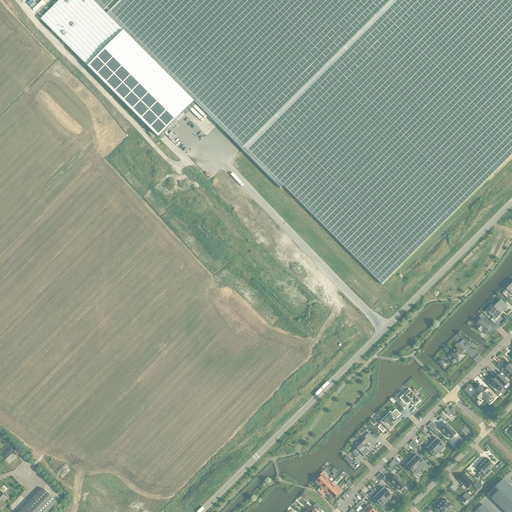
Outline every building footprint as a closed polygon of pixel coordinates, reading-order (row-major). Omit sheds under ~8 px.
[(87,65),(123,30),(107,14),(102,9),(92,0),(60,0),(41,19),(87,65)] [(92,0),(102,9),(111,0),(92,0)] [(121,0),(107,14),(194,102),(280,188),(283,186),(382,285),(490,177),(313,0),(121,0)] [(511,0),(313,0),(490,177),(511,155),(511,0)] [(193,101),(123,30),(87,65),(158,136),(193,101)] [(511,286),(510,285),(502,294),(506,298),(508,296),(511,299),(511,298),(511,286)] [(501,300),(494,306),(502,314),(508,307),(501,300)] [(494,306),(488,312),(495,320),(502,314),(494,306)] [(477,326),(476,327),(481,332),(482,331),(485,334),(490,329),(488,326),(491,323),(486,318),(483,321),(481,320),(476,325),(477,326)] [(462,354),(466,351),(457,342),(453,346),(456,349),(454,351),(453,351),(454,352),(451,354),(453,357),(450,361),(453,364),(457,361),(458,362),(464,356),(462,354)] [(444,368),(447,365),(441,359),(437,362),(444,368)] [(500,375),(495,379),(504,387),(510,381),(504,375),(502,377),(500,375)] [(493,386),(491,388),(496,393),(498,390),(499,392),(504,387),(495,379),(491,383),(493,386)] [(470,384),(464,390),(471,397),(472,397),(473,395),(469,390),(472,387),(470,384)] [(477,392),(476,393),(481,398),(482,397),(483,397),(490,404),(494,400),(497,397),(489,388),(487,391),(485,388),(484,389),(482,386),(479,389),(477,391),(477,392)] [(402,400),(398,404),(402,408),(406,404),(407,406),(411,402),(415,406),(420,401),(409,389),(400,398),(402,400)] [(390,412),(385,417),(395,426),(400,421),(397,419),(401,415),(396,409),(392,413),(390,412)] [(381,424),(377,428),(383,433),(387,429),(389,432),(395,426),(385,417),(380,422),(381,424)] [(456,434),(446,424),(441,429),(450,439),(456,434)] [(360,442),(369,451),(374,446),(372,444),(376,440),(369,433),(360,442)] [(435,437),(430,442),(439,452),(444,447),(435,437)] [(369,451),(360,442),(355,447),(356,449),(352,453),(357,458),(361,454),(364,457),(369,451)] [(439,452),(430,442),(425,448),(434,457),(439,452)] [(415,454),(410,459),(419,469),(424,464),(415,454)] [(414,474),(419,469),(410,459),(404,464),(414,474)] [(478,468),(481,471),(479,474),(484,479),(487,476),(485,474),(494,465),(487,459),(478,468)] [(318,477),(315,479),(317,481),(316,483),(320,487),(329,478),(324,474),(319,479),(318,477)] [(467,489),(473,483),(465,475),(459,480),(467,489)] [(400,491),(406,485),(396,476),(391,481),(400,491)] [(322,489),(319,492),(320,494),(321,494),(333,483),(333,482),(331,484),(330,483),(327,480),(329,478),(320,487),(322,489)] [(503,480),(494,488),(498,492),(507,484),(503,480)] [(333,483),(321,494),(323,496),(326,493),(328,495),(328,496),(337,487),(336,486),(333,483)] [(507,484),(498,492),(502,496),(511,488),(507,484)] [(382,486),(377,492),(387,501),(392,496),(382,486)] [(337,487),(328,496),(333,500),(342,491),(337,487)] [(42,488),(17,511),(47,511),(56,503),(42,488)] [(494,488),(488,495),(492,499),(498,492),(494,488)] [(511,489),(511,488),(502,496),(506,500),(511,494),(511,489)] [(387,501),(377,492),(372,497),(381,506),(387,501)] [(498,492),(492,499),(496,503),(502,496),(498,492)] [(502,496),(496,503),(500,507),(506,500),(502,496)] [(445,499),(435,509),(438,511),(437,511),(445,511),(451,505),(445,499)] [(506,500),(500,507),(504,511),(510,504),(506,500)]
